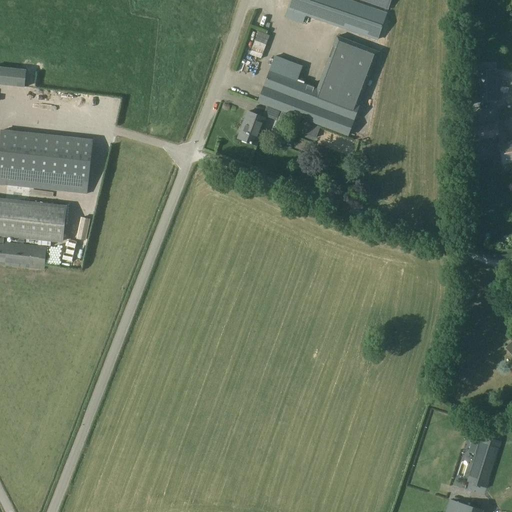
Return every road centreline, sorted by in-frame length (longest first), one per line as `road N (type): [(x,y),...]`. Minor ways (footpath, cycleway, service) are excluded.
road 1 (unclassified): [(50,511),(244,0)]
road 2 (track): [(450,247),(192,154)]
